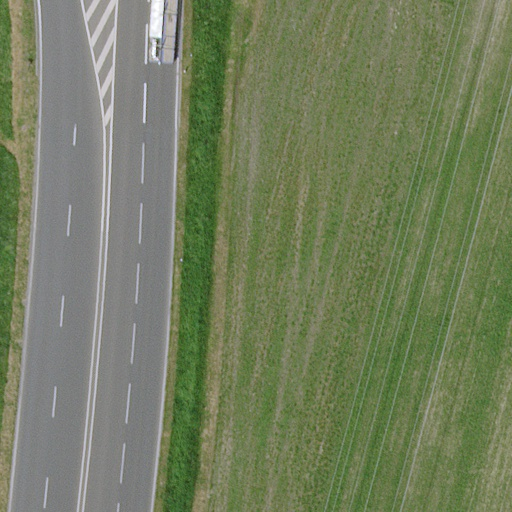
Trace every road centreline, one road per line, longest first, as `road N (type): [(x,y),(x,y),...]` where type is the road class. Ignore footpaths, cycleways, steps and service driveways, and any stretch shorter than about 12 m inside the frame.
road 1 (primary): [(105,218),(76,511)]
road 2 (primary): [(105,218),(147,0)]
road 3 (primary): [(68,0),(105,218)]
